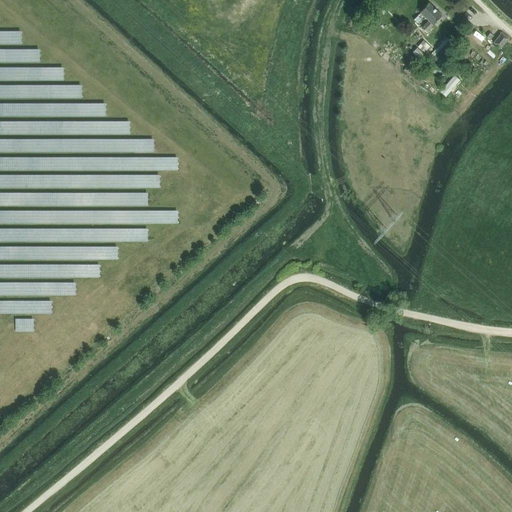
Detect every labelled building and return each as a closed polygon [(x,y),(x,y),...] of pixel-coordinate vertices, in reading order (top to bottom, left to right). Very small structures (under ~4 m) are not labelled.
[(429,3),(420,12),(429,21),(422,28),(426,32),(442,16),(429,3)] [(509,39),(502,33),(494,43),(501,49),(509,39)] [(450,41),(433,57),(438,62),(455,45),(450,41)] [(430,54),(436,48),(431,43),(425,49),(430,54)] [(401,51),(395,58),(409,71),(416,64),(401,51)] [(414,77),(424,84),(429,77),(418,70),(414,77)] [(1,299),(1,312),(18,312),(18,299),(1,299)] [(37,331),(37,318),(19,317),(19,330),(37,331)]
